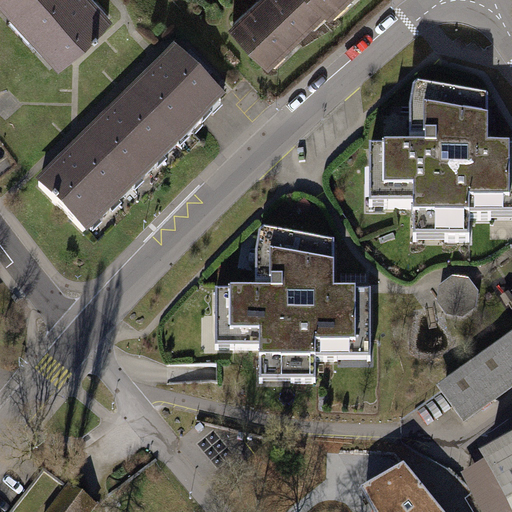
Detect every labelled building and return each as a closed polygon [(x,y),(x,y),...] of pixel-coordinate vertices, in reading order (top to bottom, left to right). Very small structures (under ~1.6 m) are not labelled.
[(4,0),(18,14),(32,0),(4,0)] [(32,0),(18,14),(60,60),(109,16),(93,0),(32,0)] [(337,4),(333,0),(252,0),(228,24),(269,67),(337,4)] [(224,103),(173,50),(126,94),(177,148),(224,103)] [(177,148),(126,94),(79,139),(131,192),(177,148)] [(485,104),(409,94),(404,147),(362,152),(360,217),(408,215),(409,246),(467,246),(464,223),(511,220),(511,153),(484,154),(485,104)] [(131,192),(79,139),(33,184),(84,237),(131,192)] [(258,300),(216,297),(219,358),(262,358),(261,392),(321,392),(321,371),(377,371),(378,300),(339,300),(341,250),(264,238),(258,300)] [(436,279),(434,296),(428,295),(426,312),(477,318),(481,285),(436,279)] [(511,334),(431,393),(458,431),(511,392),(511,334)] [(511,501),(511,441),(486,456),(511,501)] [(439,511),(406,472),(366,497),(374,511),(439,511)] [(62,487),(45,511),(89,511),(93,508),(62,487)]
